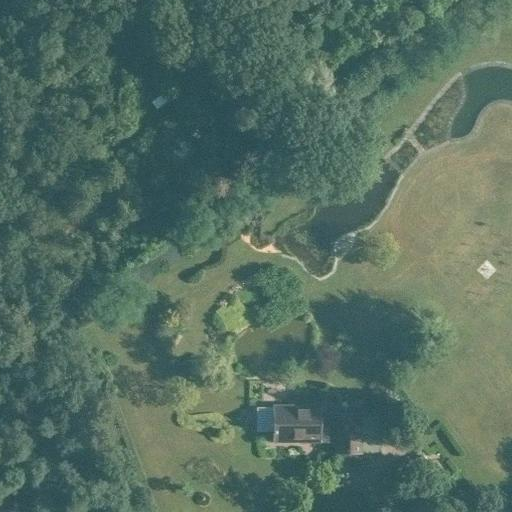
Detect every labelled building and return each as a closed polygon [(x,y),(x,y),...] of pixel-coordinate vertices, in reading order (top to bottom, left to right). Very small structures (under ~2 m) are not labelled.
[(145,44),(159,33),(139,8),(126,19),(145,44)] [(84,35),(76,41),(82,49),(90,43),(84,35)] [(52,63),(44,68),(52,79),(60,73),(52,63)] [(41,71),(16,88),(25,100),(49,83),(41,71)] [(158,72),(139,85),(151,101),(170,88),(159,73),(158,72)] [(272,408),(256,408),(256,432),(272,432),(272,442),(336,442),(336,414),(320,414),(320,407),(272,406),(272,408)] [(360,414),(336,414),(336,442),(336,454),(360,454),(379,454),(379,416),(360,416),(360,414)] [(422,455),(411,464),(425,482),(436,473),(422,455)]
